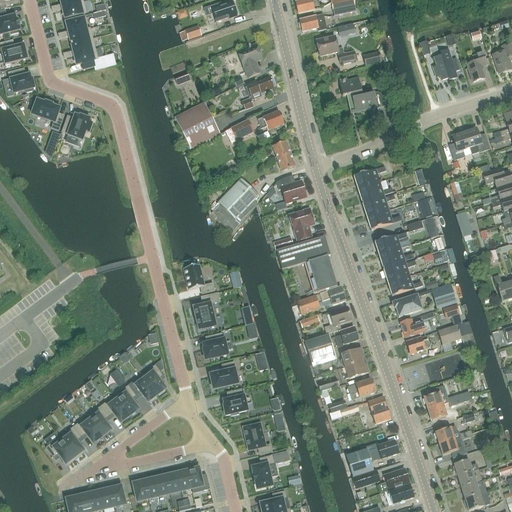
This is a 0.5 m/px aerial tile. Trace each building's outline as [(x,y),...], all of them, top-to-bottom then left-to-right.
[(63,10),(62,8),(83,3),(82,0),(60,0),(62,6),(57,7),(58,11),(63,10)] [(311,0),(296,3),(298,15),(314,11),(320,10),(317,0),(311,0)] [(353,0),(345,0),(332,3),(333,10),(355,6),(353,0)] [(62,8),(63,10),(65,19),(86,14),(83,3),(62,8)] [(232,3),(221,6),(220,4),(204,9),(207,17),(213,14),(217,24),(237,17),(236,15),(238,15),(236,8),(234,9),(232,3)] [(0,36),(10,34),(11,36),(19,34),(18,32),(19,31),(19,32),(20,31),(20,30),(18,22),(17,20),(16,21),(15,16),(7,19),(5,12),(0,12),(0,36)] [(323,16),(300,22),(303,33),(318,29),(319,32),(327,30),(323,16)] [(90,29),(87,18),(66,24),(68,33),(69,35),(90,29)] [(93,39),(90,29),(69,35),(68,33),(58,35),(59,39),(69,37),(71,44),(70,44),(71,45),(93,39)] [(340,64),(355,61),(353,53),(345,55),(343,49),(338,50),(335,38),(316,42),(320,57),(338,54),(340,64)] [(95,49),(93,39),(71,45),(71,46),(72,46),(73,52),(63,55),(64,59),(74,57),(74,55),(95,49)] [(0,52),(2,52),(5,66),(26,60),(27,60),(27,59),(24,46),(24,45),(23,46),(14,48),(13,42),(0,44),(0,52)] [(508,59),(511,57),(511,50),(510,45),(501,48),(503,53),(492,56),(498,75),(511,71),(508,59)] [(254,63),(262,60),(256,46),(250,48),(250,47),(248,48),(248,49),(237,53),(248,79),(260,74),(257,67),(256,67),(254,63)] [(95,49),(74,55),(74,57),(77,66),(81,64),(83,71),(95,68),(96,72),(108,69),(105,58),(98,60),(95,49)] [(456,60),(451,61),(448,50),(440,53),(441,56),(434,58),(436,67),(433,68),(435,76),(439,75),(441,81),(448,79),(449,81),(457,78),(455,72),(459,70),(456,60)] [(380,54),(364,57),(366,67),(382,64),(380,54)] [(481,68),(487,66),(483,54),(469,58),(470,64),(466,65),(472,84),(484,80),(481,68)] [(172,75),(187,68),(185,62),(170,68),(172,75)] [(25,94),(33,92),(33,90),(34,90),(35,90),(35,89),(34,89),(33,81),(32,80),(31,80),(30,75),(25,76),(24,70),(8,74),(13,95),(25,92),(25,94)] [(272,93),(271,90),(274,89),(272,85),(273,84),(274,83),(273,80),(271,79),(270,79),(269,78),(256,83),(255,82),(246,85),(253,101),(272,93)] [(355,114),(383,107),(380,93),(362,97),(358,79),(339,83),(343,98),(348,96),(349,101),(352,100),(355,114)] [(37,101),(32,115),(54,123),(51,130),(58,132),(64,117),(58,114),(59,109),(51,106),(52,105),(45,103),(45,104),(37,101)] [(243,105),(245,111),(253,108),(250,101),(243,105)] [(191,150),(220,135),(204,104),(175,119),(191,150)] [(501,138),(511,134),(511,112),(503,115),(508,130),(493,135),(495,140),(501,138)] [(284,125),(281,119),(278,113),(263,119),(258,121),(261,130),(267,128),(268,132),(284,125)] [(67,117),(62,133),(68,135),(68,136),(82,141),(85,132),(89,133),(92,124),(89,123),(89,120),(80,117),(80,118),(75,116),(74,119),(67,117)] [(248,121),(225,133),(232,145),(254,133),(248,121)] [(476,129),(464,133),(471,155),(471,156),(489,150),(485,137),(479,139),(476,129)] [(471,155),(464,133),(452,137),(456,146),(450,148),(454,162),(464,158),(464,157),(471,155)] [(511,134),(501,138),(502,143),(511,140),(511,134)] [(277,160),(291,155),(286,142),(272,148),(277,160)] [(295,168),(291,155),(277,160),(282,173),(295,168)] [(353,177),(358,191),(379,183),(377,175),(386,172),(385,168),(384,168),(382,168),(375,171),(375,170),(353,177)] [(501,169),(482,175),(485,186),(494,183),(496,190),(511,184),(511,182),(509,173),(503,175),(501,169)] [(383,177),(385,183),(393,180),(391,174),(383,177)] [(450,179),(452,188),(461,185),(458,176),(450,179)] [(293,177),(284,179),(276,184),(278,192),(282,191),(285,204),(287,203),(289,204),(292,203),(293,201),(306,198),(301,183),(295,185),(293,177)] [(257,205),(253,202),(259,196),(241,179),(218,204),(220,206),(211,214),(231,234),(240,226),(241,227),(257,205)] [(379,183),(358,191),(362,204),(384,197),(384,196),(393,194),(391,189),(382,192),(379,183)] [(511,184),(496,190),(498,196),(489,199),(491,204),(511,197),(511,184)] [(413,192),(415,197),(425,193),(423,188),(413,192)] [(384,199),(362,205),(367,219),(388,212),(386,203),(395,200),(393,196),(384,199)] [(503,213),(508,212),(511,210),(511,197),(491,204),(493,209),(501,206),(503,213)] [(475,203),(477,210),(484,208),(482,201),(475,203)] [(289,217),(290,218),(289,220),(290,224),(292,225),(293,231),(294,231),(298,243),(311,239),(309,231),(308,231),(307,227),(314,225),(310,210),(289,217)] [(511,210),(508,212),(510,218),(502,221),(503,226),(511,222),(511,210)] [(388,212),(367,219),(371,232),(402,222),(400,217),(391,220),(388,212)] [(511,222),(503,226),(505,231),(511,228),(511,222)] [(489,225),(481,226),(481,235),(490,234),(489,225)] [(374,243),(379,256),(400,249),(398,241),(407,238),(405,234),(374,243)] [(304,264),(328,257),(330,257),(324,238),(276,252),(282,271),(304,264)] [(291,238),(279,242),(282,250),(293,246),(291,238)] [(510,246),(498,250),(499,254),(511,251),(510,246)] [(400,249),(379,256),(383,269),(405,262),(414,259),(412,255),(403,258),(400,249)] [(337,288),(328,257),(304,264),(313,295),(317,294),(337,288)] [(405,264),(383,271),(387,284),(409,277),(407,269),(416,266),(414,262),(405,264)] [(445,274),(447,268),(440,265),(438,271),(445,274)] [(197,266),(181,270),(186,289),(198,287),(200,294),(212,291),(210,283),(202,286),(197,266)] [(409,277),(387,284),(392,297),(414,290),(413,290),(423,287),(421,283),(412,286),(409,277)] [(501,303),(511,299),(511,295),(508,283),(502,286),(499,277),(494,279),(501,303)] [(451,286),(432,292),(437,310),(457,304),(451,286)] [(345,302),(341,288),(320,295),(322,303),(330,300),(332,307),(345,302)] [(200,305),(191,308),(197,331),(214,326),(208,304),(217,302),(215,293),(198,298),(200,305)] [(315,297),(296,303),(301,317),(320,310),(315,297)] [(422,312),(417,297),(394,304),(394,305),(393,305),(394,310),(395,310),(398,319),(422,312)] [(101,306),(90,314),(94,320),(105,311),(101,306)] [(458,306),(446,310),(449,320),(461,316),(458,306)] [(324,329),(326,335),(341,331),(339,325),(351,321),(347,308),(329,314),(333,326),(324,329)] [(305,329),(320,323),(317,316),(302,321),(305,329)] [(410,321),(400,324),(405,340),(426,333),(423,323),(412,326),(410,321)] [(465,323),(438,332),(443,347),(462,341),(463,347),(471,345),(465,323)] [(511,327),(503,331),(505,338),(511,335),(511,327)] [(341,337),(335,339),(338,348),(344,346),(345,347),(349,346),(349,344),(358,341),(354,328),(339,333),(341,337)] [(199,345),(203,359),(225,354),(220,336),(201,341),(202,345),(199,345)] [(310,363),(335,355),(329,336),(305,344),(310,363)] [(410,356),(430,350),(427,341),(422,343),(421,339),(406,343),(410,356)] [(43,358),(52,352),(49,348),(41,354),(43,358)] [(345,368),(363,362),(362,358),(363,358),(361,350),(341,356),(343,360),(341,361),(341,362),(342,367),(344,368),(345,367),(345,368)] [(336,360),(335,355),(310,363),(312,368),(336,360)] [(212,386),(236,380),(232,365),(233,365),(231,359),(219,361),(221,368),(208,371),(212,386)] [(364,366),(363,362),(345,368),(347,374),(344,375),(346,380),(349,379),(349,380),(368,374),(366,366),(364,366)] [(141,376),(157,396),(158,395),(159,396),(165,392),(163,391),(165,389),(158,380),(163,376),(155,366),(141,376)] [(128,386),(136,397),(141,393),(148,403),(150,401),(151,403),(156,399),(155,397),(157,396),(141,376),(128,386)] [(320,393),(338,387),(336,380),(318,386),(320,393)] [(360,399),(375,394),(371,381),(347,388),(349,395),(357,392),(360,399)] [(114,397),(129,417),(138,410),(131,401),(136,397),(128,386),(114,397)] [(223,407),(226,417),(231,415),(231,417),(239,415),(238,414),(247,411),(244,397),(243,397),(241,391),(227,394),(228,400),(223,402),(225,407),(223,407)] [(439,394),(424,399),(427,411),(448,404),(447,402),(446,398),(441,400),(439,394)] [(468,395),(459,398),(461,404),(470,401),(468,395)] [(100,407),(108,418),(113,414),(120,423),(129,417),(114,397),(100,407)] [(383,398),(368,403),(375,425),(391,420),(383,398)] [(448,404),(427,411),(431,422),(447,417),(445,412),(450,410),(449,408),(456,406),(453,399),(447,402),(448,404)] [(331,414),(346,409),(344,401),(329,406),(331,414)] [(357,406),(340,412),(342,417),(359,411),(357,406)] [(104,421),(108,418),(100,407),(95,411),(98,415),(90,421),(102,437),(111,431),(104,421)] [(477,414),(460,420),(463,426),(479,421),(477,414)] [(87,417),(73,428),(81,438),(86,435),(93,444),(102,437),(90,421),(87,417)] [(258,449),(259,456),(272,453),(270,446),(265,447),(260,424),(244,428),(242,428),(243,429),(248,451),(248,452),(249,452),(258,449)] [(59,438),(74,458),(83,451),(76,442),(81,438),(73,428),(59,438)] [(435,434),(438,446),(459,439),(458,436),(460,435),(457,434),(455,428),(450,429),(435,434)] [(461,442),(467,440),(465,434),(460,435),(458,436),(459,439),(438,446),(442,457),(458,452),(456,447),(462,445),(461,442)] [(73,459),(74,458),(59,438),(45,448),(54,459),(58,455),(65,465),(67,463),(69,465),(74,461),(73,459)] [(378,461),(398,455),(394,442),(377,447),(379,453),(376,454),(378,461)] [(488,442),(471,447),(473,453),(485,450),(485,449),(490,447),(488,442)] [(487,469),(492,467),(489,456),(497,454),(494,447),(482,451),(484,456),(483,456),(487,469)] [(352,478),(373,472),(367,451),(346,457),(352,478)] [(255,483),(257,490),(272,487),(267,466),(274,464),(272,457),(260,460),(261,466),(252,469),(254,476),(253,476),(255,483)] [(458,477),(472,473),(478,471),(476,465),(470,467),(468,461),(454,466),(458,477)] [(511,472),(511,467),(498,471),(500,476),(511,472)] [(199,469),(188,472),(192,489),(203,487),(203,486),(200,477),(199,469)] [(404,470),(384,477),(389,491),(409,484),(404,470)] [(188,472),(177,475),(181,492),(192,489),(188,472)] [(376,472),(364,476),(353,479),(356,490),(380,482),(378,478),(376,472)] [(462,489),(476,485),(475,485),(482,482),(481,478),(474,480),(472,473),(458,477),(462,489)] [(177,475),(166,477),(170,495),(181,492),(177,475)] [(206,475),(200,477),(203,486),(203,487),(209,485),(206,475)] [(166,477),(155,480),(159,497),(170,495),(166,477)] [(159,497),(155,480),(144,482),(148,500),(159,497)] [(139,507),(138,502),(148,500),(144,482),(140,483),(140,481),(133,482),(134,485),(133,485),(135,492),(129,493),(132,508),(139,507)] [(393,506),(414,499),(410,485),(394,490),(396,496),(390,498),(393,506)] [(465,501),(487,495),(485,488),(477,491),(476,485),(462,489),(465,501)] [(121,488),(110,490),(114,508),(125,505),(121,488)] [(110,490),(99,493),(103,510),(114,508),(110,490)] [(281,511),(285,511),(282,500),(286,499),(284,492),(272,495),(274,502),(261,505),(262,511),(281,511)] [(99,493),(88,495),(92,511),(95,511),(103,510),(99,493)] [(92,511),(88,495),(78,498),(80,511),(92,511)] [(470,511),(490,506),(487,495),(465,501),(464,502),(465,507),(467,507),(468,511),(470,511)] [(80,511),(78,498),(66,500),(68,511),(80,511)]
